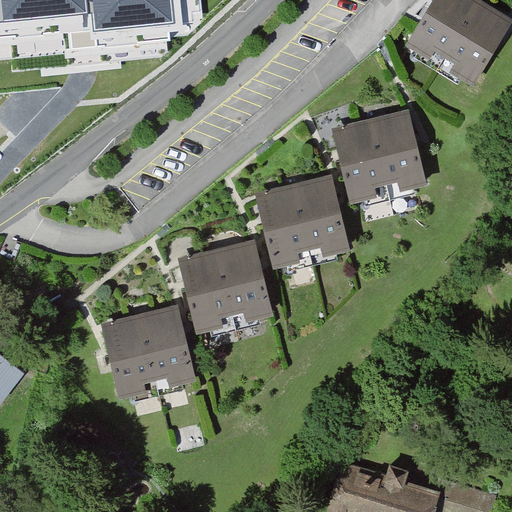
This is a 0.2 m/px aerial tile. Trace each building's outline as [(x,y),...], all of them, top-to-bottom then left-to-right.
[(64,0),(0,0),(0,43),(49,42),(49,28),(65,28),(64,0)] [(507,23),(468,0),(438,0),(414,42),(474,78),(507,23)] [(409,116),(340,131),(355,196),(424,181),(409,116)] [(331,180),(263,196),(278,260),(346,244),(331,180)] [(253,244),(187,261),(203,325),(269,308),(253,244)] [(178,310),(108,327),(124,391),(194,374),(178,310)] [(0,403),(23,374),(0,356),(0,403)] [(386,480),(348,467),(334,509),(343,511),(493,511),(496,504),(443,486),(440,496),(404,483),(407,473),(391,467),(386,480)]
